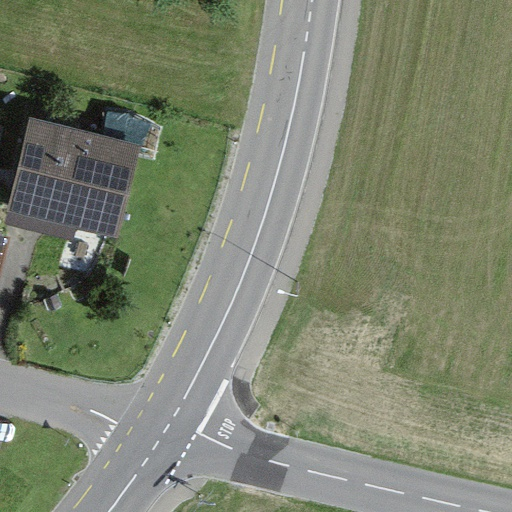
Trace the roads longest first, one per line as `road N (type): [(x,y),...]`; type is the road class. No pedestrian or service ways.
road 1 (secondary): [(167,432),(215,345),(260,230),(298,97),(312,0)]
road 2 (unclassified): [(167,432),(477,511)]
road 3 (residential): [(0,387),(167,432)]
